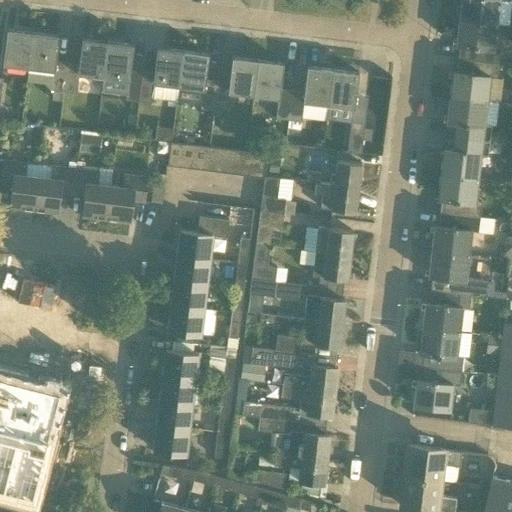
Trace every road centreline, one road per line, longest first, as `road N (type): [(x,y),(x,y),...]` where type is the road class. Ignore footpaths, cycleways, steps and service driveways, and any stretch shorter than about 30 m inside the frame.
road 1 (residential): [(361,511),(415,40)]
road 2 (residential): [(108,511),(137,257),(0,238)]
road 3 (residential): [(415,40),(260,22)]
